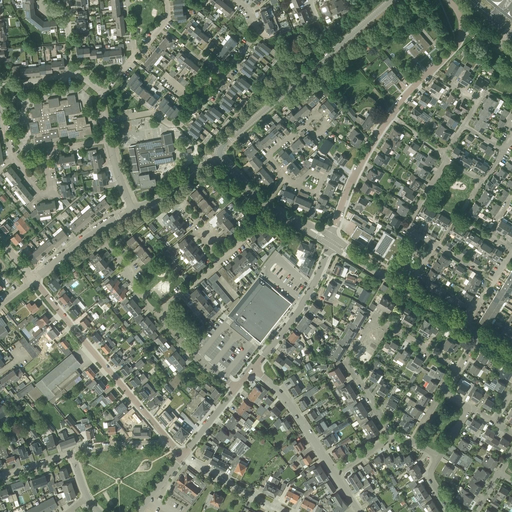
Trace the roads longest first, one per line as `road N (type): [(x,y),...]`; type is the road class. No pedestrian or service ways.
road 1 (residential): [(391,438),(345,358),(366,320),(453,369)]
road 2 (tertiary): [(219,154),(391,0)]
road 3 (tertiary): [(169,441),(32,279)]
road 4 (tertiary): [(253,368),(304,302),(329,244)]
road 5 (residential): [(389,114),(456,40),(460,18),(445,0)]
road 6 (residential): [(332,236),(362,156),(389,114)]
road 7 (tertiary): [(333,471),(253,368)]
road 8 (tertiary): [(32,279),(131,211)]
